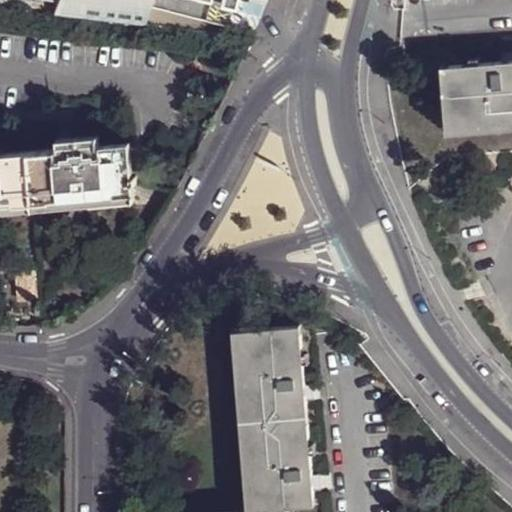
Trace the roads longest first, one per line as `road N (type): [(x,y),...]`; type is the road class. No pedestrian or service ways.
road 1 (residential): [(306,64),(256,100),(136,307)]
road 2 (tertiary): [(511,424),(471,379),(415,290),(375,202)]
road 3 (tertiary): [(361,250),(452,397),(511,455)]
road 4 (tertiary): [(306,64),(308,131),(345,221)]
road 5 (residential): [(90,352),(91,511)]
road 6 (residential): [(136,307),(257,250)]
